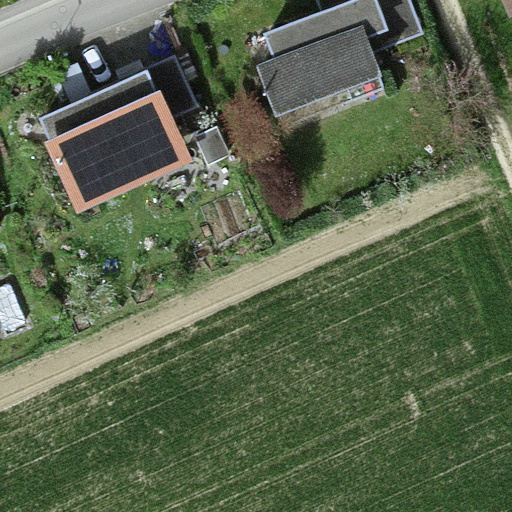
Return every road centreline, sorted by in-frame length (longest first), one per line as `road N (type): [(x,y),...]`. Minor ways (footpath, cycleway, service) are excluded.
road 1 (track): [(511,165),(441,0)]
road 2 (residential): [(0,46),(119,0)]
